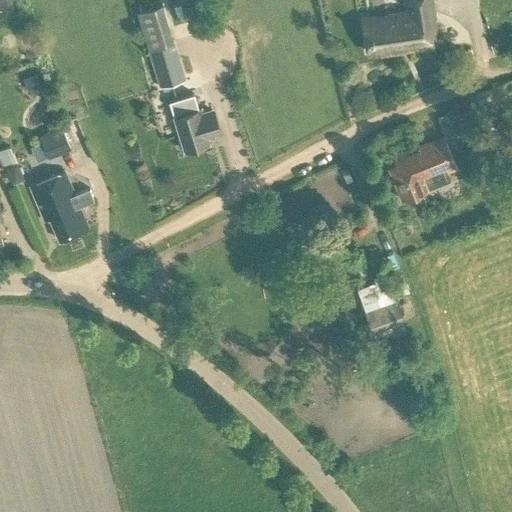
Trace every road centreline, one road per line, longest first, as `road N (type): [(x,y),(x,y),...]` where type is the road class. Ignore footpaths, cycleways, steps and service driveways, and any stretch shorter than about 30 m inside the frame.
road 1 (track): [(83,293),(103,262),(347,133),(511,64)]
road 2 (tertiary): [(346,511),(289,444),(143,326),(83,293),(0,283)]
